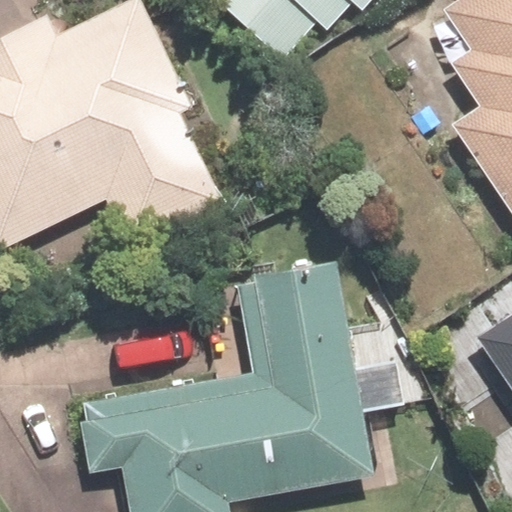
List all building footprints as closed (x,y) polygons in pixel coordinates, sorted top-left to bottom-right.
[(43,14),(0,34),(0,254),(109,202),(132,249),(221,206),(179,117),(199,108),(147,0),(127,0),(53,36),(43,14)] [(215,0),(284,65),(317,30),(328,40),(360,5),(370,15),(384,0),(215,0)] [(481,106),(448,127),(511,224),(511,0),(454,0),(446,6),(474,51),(454,64),(481,106)] [(377,477),(338,259),(234,277),(251,376),(78,406),(90,474),(119,469),(126,511),(231,511),(229,502),(377,477)] [(511,298),(467,330),(511,395),(511,298)]
